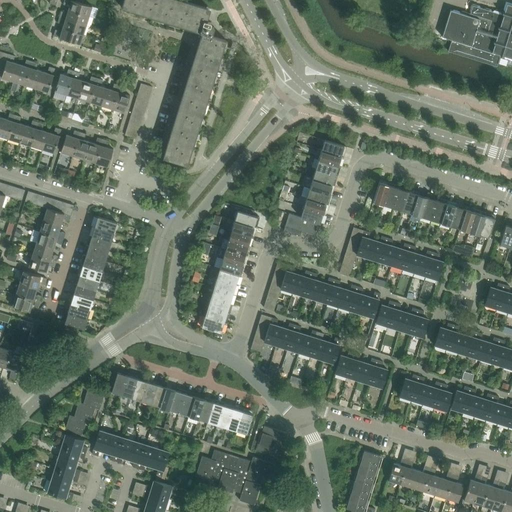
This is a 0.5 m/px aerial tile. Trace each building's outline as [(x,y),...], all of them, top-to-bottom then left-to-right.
[(89,16),(92,7),(71,0),(70,0),(64,0),(63,4),(67,6),(67,4),(70,5),(69,10),(89,16)] [(207,10),(172,0),(123,0),(122,8),(200,32),(198,37),(203,38),(167,154),(165,153),(165,152),(164,152),(163,157),(187,165),(226,40),(212,36),(214,27),(210,26),(212,22),(204,19),(207,10)] [(511,58),(511,4),(507,3),(503,15),(477,7),(471,10),(469,16),(450,10),(442,36),(451,39),(448,51),(497,66),(500,55),(511,58)] [(86,25),(89,16),(69,10),(67,15),(64,14),(65,12),(61,11),(59,17),(86,25)] [(83,34),(86,25),(59,17),(57,23),(61,24),(62,23),(64,23),(63,28),(83,34)] [(80,44),(83,34),(63,28),(61,33),(59,32),(59,31),(55,30),(53,36),(60,37),(60,38),(80,44),(81,44),(80,44)] [(0,57),(7,60),(9,54),(0,51),(0,57)] [(13,81),(19,64),(12,62),(13,59),(14,60),(15,56),(9,54),(7,60),(5,65),(3,71),(2,77),(1,78),(2,78),(13,81)] [(25,85),(32,61),(26,59),(25,63),(26,64),(25,66),(19,64),(13,81),(25,85)] [(36,88),(42,71),(35,69),(36,67),(37,67),(38,63),(32,61),(25,85),(36,88)] [(48,92),(54,75),(53,75),(55,68),(49,67),(48,70),(49,71),(48,73),(42,71),(36,88),(48,92)] [(67,95),(74,71),(68,69),(67,73),(68,73),(68,76),(61,74),(60,74),(55,91),(67,95)] [(78,98),(83,81),(77,79),(78,76),(79,77),(80,73),(74,71),(67,95),(78,98)] [(89,102),(97,78),(91,76),(90,80),(91,80),(90,83),(83,81),(78,98),(89,102)] [(101,105),(107,88),(100,86),(100,83),(101,84),(103,80),(97,78),(89,102),(101,105)] [(113,109),(120,85),(114,83),(113,87),(114,88),(113,90),(107,88),(101,105),(113,109)] [(151,93),(152,87),(141,83),(139,89),(151,93)] [(124,113),(130,95),(129,95),(123,93),(124,91),(126,87),(120,85),(113,109),(124,112),(124,113)] [(149,98),(151,93),(139,89),(137,95),(149,98)] [(147,104),(149,98),(137,95),(136,100),(147,104)] [(145,110),(147,104),(136,100),(134,106),(145,110)] [(143,116),(145,110),(134,106),(132,112),(143,116)] [(142,121),(143,116),(132,112),(130,118),(142,121)] [(0,135),(8,138),(15,115),(10,113),(9,117),(9,120),(2,118),(0,123),(0,135)] [(20,142),(25,125),(18,123),(19,120),(20,121),(21,117),(15,115),(8,138),(20,142)] [(140,127),(142,121),(130,118),(128,123),(140,127)] [(31,146),(38,122),(33,120),(31,124),(32,124),(32,127),(25,125),(20,142),(31,146)] [(43,149),(48,132),(41,130),(42,127),(43,128),(44,124),(38,122),(31,146),(43,149)] [(138,133),(140,127),(128,123),(127,129),(138,133)] [(54,153),(60,136),(60,135),(62,129),(55,127),(54,131),(56,132),(55,134),(48,132),(43,149),(54,153)] [(136,139),(138,133),(127,129),(125,135),(136,139)] [(73,155),(80,132),(74,130),(73,134),(74,134),(74,137),(67,135),(66,134),(61,152),(62,152),(73,155)] [(84,159),(90,142),(83,140),(84,137),(85,138),(86,134),(80,132),(73,155),(84,159)] [(96,163),(103,139),(97,137),(96,141),(97,141),(96,144),(90,142),(84,159),(96,163)] [(108,166),(113,149),(112,149),(106,147),(107,144),(108,145),(109,141),(103,139),(96,163),(107,166),(108,166)] [(341,156),(344,146),(325,140),(321,150),(341,156)] [(338,165),(341,156),(321,150),(318,159),(338,165)] [(335,175),(338,165),(318,159),(316,169),(335,175)] [(337,176),(335,175),(316,169),(313,176),(311,175),(310,178),(313,179),(334,185),(337,176)] [(331,195),(334,185),(313,179),(310,185),(309,185),(308,188),(310,188),(331,195)] [(383,204),(389,185),(379,182),(380,180),(380,179),(373,201),(383,204)] [(10,197),(14,186),(8,185),(5,195),(10,197)] [(392,207),(398,188),(389,185),(383,204),(392,207)] [(16,198),(19,188),(14,186),(10,197),(5,195),(16,198)] [(402,210),(408,191),(409,189),(399,186),(398,188),(392,207),(402,210)] [(22,200),(25,190),(19,188),(16,198),(22,200)] [(326,204),(329,194),(331,195),(310,188),(307,198),(328,204),(326,204)] [(31,203),(34,193),(28,191),(25,201),(31,203)] [(412,213),(418,194),(408,191),(402,210),(412,213)] [(421,216),(427,197),(428,195),(418,192),(418,194),(412,213),(421,216)] [(36,205),(40,194),(34,193),(31,203),(36,205)] [(42,206),(45,196),(40,194),(36,205),(42,206)] [(48,208),(51,198),(45,196),(42,206),(47,208),(48,208)] [(431,219),(437,200),(427,197),(421,216),(431,219)] [(54,210),(57,200),(51,198),(48,208),(54,210)] [(326,210),(328,204),(307,198),(304,207),(323,213),(324,209),(326,210)] [(59,212),(63,202),(57,200),(54,210),(59,212)] [(441,222),(447,203),(437,200),(431,219),(441,222)] [(65,214),(68,203),(63,202),(59,212),(65,214)] [(71,216),(74,205),(68,203),(65,214),(71,216)] [(450,225),(456,206),(447,203),(441,222),(450,225)] [(460,228),(465,209),(456,206),(450,225),(460,228)] [(320,223),(323,213),(304,207),(300,217),(318,223),(320,223)] [(469,231),(475,212),(476,210),(466,207),(465,209),(460,228),(469,231)] [(71,216),(65,214),(59,212),(54,210),(48,208),(47,208),(47,209),(44,220),(61,225),(63,219),(65,219),(65,220),(69,222),(71,216)] [(259,217),(257,217),(257,216),(238,210),(235,220),(254,226),(256,227),(259,217)] [(479,234),(485,215),(475,212),(469,231),(479,234)] [(318,223),(300,217),(289,213),(284,231),(300,236),(301,231),(305,233),(306,232),(314,234),(318,223)] [(489,237),(496,216),(495,216),(494,218),(485,215),(479,234),(489,237)] [(114,232),(117,222),(98,216),(98,217),(96,216),(93,225),(95,226),(114,232)] [(59,232),(61,225),(44,220),(40,231),(63,239),(65,233),(61,232),(61,233),(59,232)] [(251,236),(254,226),(235,220),(232,230),(251,236)] [(510,247),(511,240),(511,226),(506,225),(507,222),(506,225),(500,244),(510,247)] [(111,242),(114,232),(95,226),(92,236),(111,242)] [(362,236),(364,230),(353,227),(352,233),(362,236)] [(248,245),(251,236),(232,230),(229,239),(248,245)] [(368,258),(374,240),(367,238),(368,236),(369,236),(370,232),(364,230),(362,236),(360,242),(359,248),(357,253),(356,254),(368,258)] [(62,245),(63,239),(40,231),(36,243),(53,248),(56,242),(58,242),(58,243),(62,245)] [(360,242),(362,236),(352,233),(350,239),(360,242)] [(108,251),(111,242),(92,236),(89,245),(108,251)] [(380,261),(387,238),(381,236),(380,240),(381,240),(381,243),(374,240),(368,258),(380,261)] [(391,265),(397,248),(390,246),(391,243),(392,243),(393,239),(387,238),(380,261),(391,265)] [(245,255),(248,245),(229,239),(226,249),(245,255)] [(359,248),(360,242),(350,239),(348,244),(359,248)] [(51,255),(53,248),(36,243),(33,254),(56,262),(58,256),(54,255),(54,256),(51,255)] [(403,268),(410,245),(404,243),(403,247),(404,247),(403,250),(397,248),(391,265),(403,268)] [(357,253),(359,248),(348,244),(346,250),(357,253)] [(105,261),(108,251),(89,245),(86,255),(105,261)] [(414,272),(420,255),(413,253),(414,250),(415,250),(416,247),(410,245),(403,268),(414,272)] [(242,265),(245,255),(226,249),(223,259),(242,265)] [(355,259),(356,254),(357,253),(346,250),(345,256),(355,259)] [(426,275),(433,252),(427,250),(426,254),(427,254),(426,257),(420,255),(414,272),(426,275)] [(438,279),(443,262),(442,262),(436,260),(437,257),(438,257),(439,254),(433,252),(426,275),(437,279),(438,279)] [(54,267),(56,262),(33,254),(29,266),(46,272),(47,271),(46,271),(48,264),(51,265),(51,266),(54,267)] [(102,271),(105,261),(86,255),(83,264),(102,271)] [(353,265),(355,259),(345,256),(343,261),(353,265)] [(239,274),(242,265),(223,259),(220,268),(239,274)] [(351,270),(353,265),(343,261),(341,267),(351,270)] [(286,270),(288,265),(278,262),(276,267),(286,270)] [(99,280),(102,271),(83,264),(80,274),(99,280)] [(281,288),(293,292),(298,275),(291,273),(292,270),(293,270),(294,267),(288,265),(286,270),(285,276),(283,282),(281,288)] [(285,276),(286,270),(276,267),(274,273),(285,276)] [(349,276),(351,270),(341,267),(339,273),(349,276)] [(236,284),(239,274),(220,268),(217,278),(236,284)] [(304,295),(312,272),(306,270),(305,274),(306,274),(305,277),(298,275),(293,292),(304,295)] [(47,278),(41,277),(41,276),(24,271),(23,271),(23,272),(20,283),(37,288),(39,281),(42,282),(41,283),(45,284),(47,278)] [(316,299),(321,282),(314,280),(315,277),(316,277),(317,274),(312,272),(304,295),(316,299)] [(283,282),(285,276),(274,273),(273,279),(283,282)] [(96,290),(99,280),(80,274),(77,284),(96,290)] [(327,302),(334,279),(329,277),(328,281),(329,281),(328,284),(321,282),(316,299),(327,302)] [(233,294),(236,284),(217,278),(214,288),(233,294)] [(281,288),(283,282),(273,279),(271,284),(281,288)] [(339,306),(344,289),(337,287),(338,284),(339,285),(340,281),(334,279),(327,302),(339,306)] [(35,295),(37,288),(20,283),(16,294),(40,302),(41,296),(38,295),(37,296),(35,295)] [(497,308),(504,284),(498,283),(497,287),(498,287),(497,289),(491,288),(491,287),(490,287),(485,304),(497,308)] [(93,299),(96,290),(77,284),(74,293),(93,299)] [(279,293),(281,288),(271,284),(269,290),(279,293)] [(350,310),(357,286),(352,284),(351,288),(351,289),(351,291),(344,289),(339,306),(350,310)] [(508,312),(511,298),(511,293),(507,292),(507,290),(508,290),(510,286),(504,284),(497,308),(508,312)] [(362,313),(367,296),(360,294),(361,291),(362,292),(363,288),(357,286),(350,310),(362,313)] [(230,303),(233,294),(214,288),(211,297),(230,303)] [(277,299),(279,293),(269,290),(267,296),(277,299)] [(93,299),(74,293),(72,292),(69,302),(71,303),(90,309),(93,299)] [(373,317),(379,300),(381,293),(375,292),(373,295),(374,296),(374,298),(367,296),(362,313),(373,317)] [(38,307),(40,302),(16,294),(13,306),(12,306),(30,312),(30,311),(32,304),(34,305),(34,306),(38,307)] [(276,305),(277,299),(267,296),(265,302),(276,305)] [(227,313),(230,303),(211,297),(208,307),(227,313)] [(388,326),(395,302),(389,300),(388,304),(389,305),(388,307),(382,305),(381,305),(376,322),(377,322),(388,326)] [(274,310),(276,305),(265,302),(264,307),(274,310)] [(399,329),(405,312),(398,310),(399,307),(400,308),(401,304),(395,302),(388,326),(399,329)] [(87,318),(90,309),(71,303),(68,312),(87,318)] [(224,322),(227,313),(208,307),(205,316),(224,322)] [(411,333),(418,309),(412,308),(411,311),(412,312),(411,314),(405,312),(399,329),(411,333)] [(423,337),(428,319),(427,319),(421,317),(422,315),(423,315),(424,311),(418,309),(411,333),(422,336),(423,337)] [(84,329),(87,318),(68,312),(65,322),(84,329)] [(270,323),(272,317),(261,314),(260,320),(270,323)] [(221,332),(224,322),(205,316),(202,326),(221,332)] [(276,345),(282,328),(275,325),(276,323),(277,323),(278,319),(272,317),(270,323),(268,329),(266,335),(265,340),(254,337),(253,343),(263,346),(264,341),(276,345)] [(268,329),(270,323),(260,320),(258,326),(268,329)] [(288,348),(295,325),(289,323),(288,327),(289,327),(288,330),(282,328),(276,345),(288,348)] [(446,348),(454,325),(448,323),(447,327),(448,327),(447,329),(440,327),(434,344),(435,345),(435,344),(446,348)] [(299,352),(305,335),(298,333),(299,330),(300,330),(301,326),(295,325),(288,348),(299,352)] [(458,352),(463,335),(456,332),(457,330),(458,330),(459,326),(454,325),(446,348),(458,352)] [(266,335),(268,329),(258,326),(256,331),(266,335)] [(311,355),(318,332),(312,330),(311,334),(312,334),(311,337),(305,335),(299,352),(311,355)] [(469,355),(477,332),(471,330),(470,334),(471,334),(470,337),(463,335),(458,352),(469,355)] [(265,340),(266,335),(256,331),(254,337),(265,340)] [(322,359),(327,342),(321,340),(322,337),(324,334),(318,332),(311,355),(322,359)] [(481,359),(486,342),(479,340),(480,337),(481,337),(482,333),(477,332),(469,355),(481,359)] [(334,363),(339,348),(339,345),(341,339),(335,337),(334,341),(335,341),(334,344),(327,342),(322,359),(333,362),(333,363),(334,363)] [(492,362),(500,339),(494,337),(493,341),(494,341),(493,344),(486,342),(481,359),(492,362)] [(504,366),(509,349),(502,347),(503,344),(504,344),(505,341),(500,339),(492,362),(504,366)] [(261,352),(263,346),(253,343),(251,349),(261,352)] [(11,360),(14,351),(0,347),(0,365),(4,367),(7,359),(11,360)] [(18,372),(23,354),(14,351),(11,360),(7,359),(4,367),(13,370),(12,372),(11,372),(10,376),(16,378),(18,371),(18,372)] [(347,376),(354,353),(349,351),(348,355),(348,357),(341,355),(340,355),(335,373),(336,373),(336,372),(347,376)] [(358,380),(364,363),(357,360),(358,358),(359,358),(360,354),(354,353),(347,376),(358,380)] [(370,383),(377,360),(372,358),(370,362),(371,362),(370,365),(364,363),(358,380),(370,383)] [(382,387),(387,370),(387,369),(387,370),(380,368),(381,365),(382,365),(383,362),(377,360),(370,383),(381,387),(382,387)] [(122,394),(128,375),(118,372),(112,391),(122,394)] [(411,399),(419,376),(413,374),(412,378),(413,378),(412,381),(405,379),(405,378),(399,396),(400,396),(411,399)] [(131,397),(137,378),(128,375),(122,394),(131,397)] [(423,403),(428,386),(421,384),(422,381),(423,381),(424,378),(419,376),(411,399),(423,403)] [(141,400),(147,381),(137,378),(131,397),(141,400)] [(150,403),(156,384),(147,381),(141,400),(150,403)] [(434,406),(442,383),(436,381),(435,385),(436,385),(435,388),(428,386),(423,403),(434,406)] [(446,410),(452,393),(451,393),(444,391),(445,388),(446,389),(447,385),(442,383),(434,406),(446,410)] [(160,406),(166,387),(156,384),(150,403),(160,406)] [(463,411),(470,388),(465,386),(464,390),(465,390),(464,393),(457,391),(457,390),(451,408),(452,408),(463,411)] [(169,409),(175,390),(166,387),(160,406),(169,409)] [(475,415),(480,398),(473,396),(474,393),(475,393),(476,390),(470,388),(463,411),(475,415)] [(100,409),(104,394),(88,389),(85,397),(86,398),(84,404),(95,407),(95,408),(100,409)] [(179,412),(185,393),(175,390),(169,409),(179,412)] [(189,415),(195,396),(185,393),(179,412),(189,415)] [(486,418),(493,395),(488,393),(486,397),(487,397),(487,400),(480,398),(475,415),(486,418)] [(498,422),(503,405),(496,403),(497,400),(498,401),(499,397),(493,395),(486,418),(498,422)] [(198,418),(204,399),(195,396),(189,415),(198,418)] [(208,421),(214,402),(204,399),(198,418),(208,421)] [(509,425),(511,415),(511,400),(509,404),(510,404),(510,407),(503,405),(498,422),(509,425)] [(91,422),(95,408),(95,407),(84,404),(79,402),(76,410),(77,411),(75,417),(86,420),(86,421),(91,422)] [(217,424),(223,405),(214,402),(208,421),(217,424)] [(227,427),(233,408),(223,405),(217,424),(227,427)] [(237,430),(242,411),(233,408),(227,427),(237,430)] [(247,433),(253,414),(242,411),(237,430),(247,433)] [(82,435),(86,421),(86,420),(75,417),(70,415),(67,423),(68,423),(66,430),(65,429),(65,430),(82,435)] [(280,457),(288,433),(259,424),(251,448),(280,457)] [(111,444),(113,435),(100,431),(99,430),(94,448),(92,454),(98,456),(99,452),(98,452),(99,449),(103,451),(106,442),(111,444)] [(81,447),(83,440),(66,434),(66,435),(63,446),(86,453),(88,448),(84,446),(84,447),(81,447)] [(115,461),(123,438),(113,435),(111,444),(106,442),(103,451),(113,454),(112,456),(111,456),(110,460),(115,461)] [(134,451),(136,442),(123,438),(115,461),(121,463),(122,459),(121,459),(122,456),(127,458),(130,449),(134,451)] [(138,468),(146,445),(136,442),(134,451),(130,449),(127,458),(136,461),(135,463),(134,463),(133,467),(138,468)] [(157,458),(159,449),(146,445),(138,468),(144,470),(145,466),(144,466),(145,464),(150,465),(152,457),(157,458)] [(84,459),(86,453),(63,446),(59,458),(76,463),(78,456),(81,457),(80,458),(84,459)] [(164,470),(169,452),(168,452),(159,449),(157,458),(152,457),(150,465),(159,468),(158,470),(155,481),(159,482),(163,470),(164,470)] [(256,483),(258,474),(268,478),(268,477),(272,463),(273,463),(253,457),(250,466),(242,463),(243,459),(214,450),(215,451),(215,450),(219,452),(216,460),(202,456),(196,476),(197,476),(210,480),(210,481),(211,481),(212,478),(220,480),(218,488),(218,487),(232,492),(232,493),(233,490),(242,492),(240,500),(240,499),(254,504),(260,485),(256,483)] [(362,511),(380,455),(364,450),(362,458),(361,458),(363,459),(361,465),(360,464),(359,465),(357,473),(358,473),(356,479),(355,479),(352,487),(354,487),(352,493),(351,493),(350,493),(348,501),(349,502),(347,508),(346,507),(344,511),(373,511),(375,508),(368,506),(367,506),(365,511),(362,511)] [(74,470),(76,463),(59,458),(55,469),(79,476),(80,471),(77,469),(76,470),(74,470)] [(400,483),(407,460),(402,458),(401,462),(402,462),(401,465),(394,463),(388,480),(389,480),(400,483)] [(412,487),(417,470),(410,468),(411,465),(412,466),(413,462),(407,460),(400,483),(412,487)] [(423,491),(430,467),(425,465),(423,469),(424,469),(424,472),(417,470),(412,487),(423,491)] [(434,494),(440,477),(433,475),(434,472),(435,473),(436,469),(430,467),(423,491),(434,494)] [(69,486),(71,479),(73,480),(73,481),(77,482),(79,476),(55,469),(52,481),(69,486)] [(446,498),(453,474),(448,472),(446,476),(447,477),(447,479),(440,477),(434,494),(446,498)] [(458,502),(463,484),(456,482),(457,480),(458,480),(459,476),(453,474),(446,498),(457,501),(458,502)] [(473,502),(482,476),(476,474),(475,478),(476,478),(475,481),(471,479),(470,479),(464,500),(473,502)] [(482,505),(489,485),(484,483),(485,481),(486,481),(487,477),(482,476),(473,502),(482,505)] [(492,508),(500,481),(494,480),(493,483),(494,484),(494,486),(489,485),(482,505),(492,508)] [(67,492),(69,486),(52,481),(48,492),(65,498),(65,497),(72,499),(73,493),(70,492),(69,493),(67,492)] [(168,498),(171,487),(172,486),(159,482),(155,481),(154,481),(152,488),(150,487),(150,486),(146,485),(144,491),(168,498)] [(501,511),(507,491),(502,489),(503,486),(505,487),(506,483),(500,481),(492,508),(501,511)] [(503,511),(510,511),(511,506),(511,486),(511,489),(511,491),(511,492),(507,491),(501,511),(503,511)] [(164,509),(168,498),(144,491),(143,496),(146,498),(147,497),(149,497),(147,504),(164,509)]
